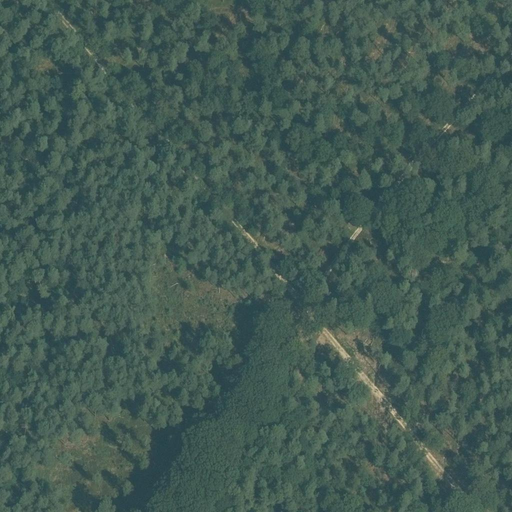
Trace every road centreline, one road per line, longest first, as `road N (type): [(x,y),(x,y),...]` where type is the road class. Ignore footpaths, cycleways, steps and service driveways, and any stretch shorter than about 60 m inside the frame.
road 1 (track): [(47,0),(301,303)]
road 2 (track): [(301,303),(384,200),(511,68)]
road 3 (track): [(301,303),(477,511)]
